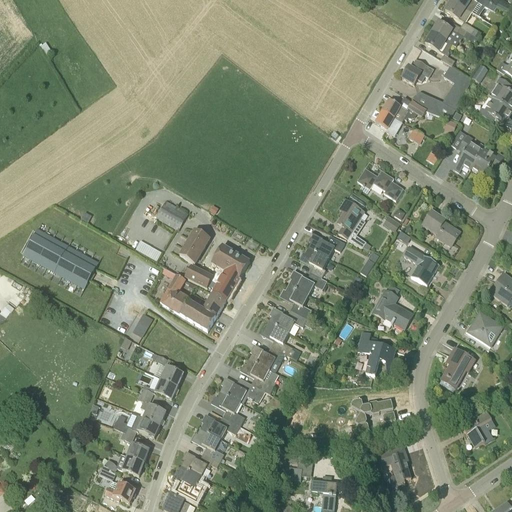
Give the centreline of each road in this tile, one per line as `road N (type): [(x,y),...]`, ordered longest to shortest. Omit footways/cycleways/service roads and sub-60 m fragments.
road 1 (residential): [(147,511),(197,386),(354,133)]
road 2 (residential): [(452,505),(421,413),(418,378),(497,226)]
road 3 (residential): [(497,226),(354,133)]
road 4 (residential): [(354,133),(434,0)]
